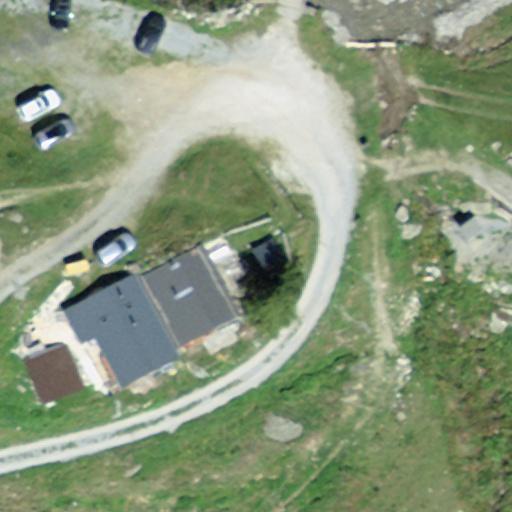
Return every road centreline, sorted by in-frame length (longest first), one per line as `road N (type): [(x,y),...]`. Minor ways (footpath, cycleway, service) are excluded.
road 1 (track): [(304,130),(332,209),(330,244),(317,297),(274,354),(177,414),(0,468)]
road 2 (track): [(136,174),(196,123),(304,130)]
road 3 (track): [(136,174),(99,219),(0,288)]
